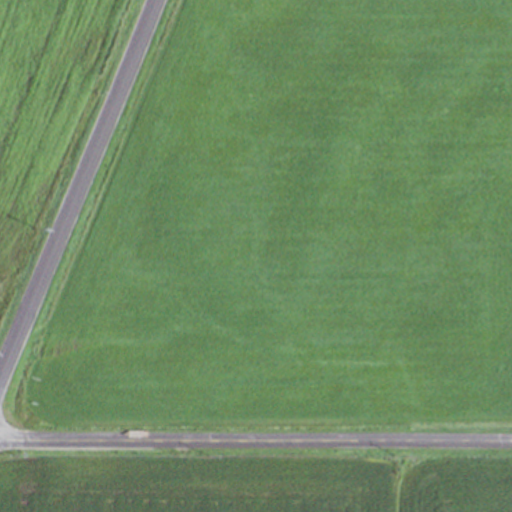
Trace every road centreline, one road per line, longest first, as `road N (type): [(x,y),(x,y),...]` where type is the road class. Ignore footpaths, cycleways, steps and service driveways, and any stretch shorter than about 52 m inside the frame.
road 1 (residential): [(511,439),(0,439)]
road 2 (residential): [(0,373),(151,0)]
